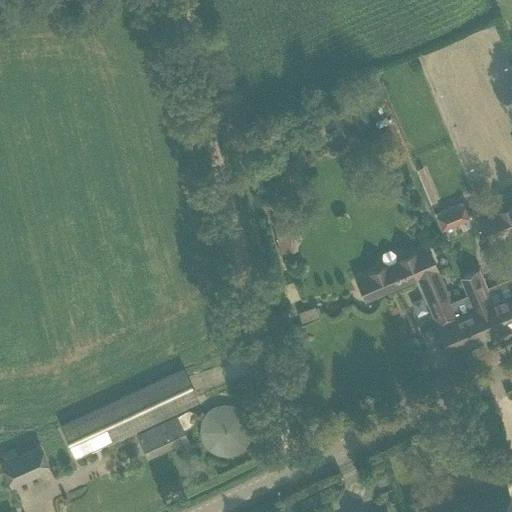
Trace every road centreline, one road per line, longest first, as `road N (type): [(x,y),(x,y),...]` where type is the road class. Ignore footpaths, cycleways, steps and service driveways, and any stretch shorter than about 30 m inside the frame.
road 1 (track): [(194,0),(195,51),(298,466)]
road 2 (unclassified): [(206,511),(511,372)]
